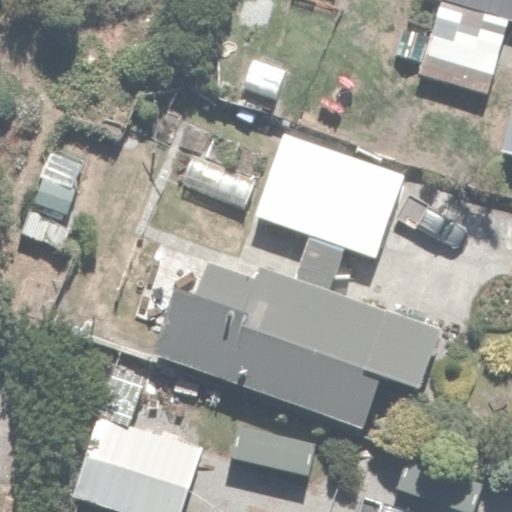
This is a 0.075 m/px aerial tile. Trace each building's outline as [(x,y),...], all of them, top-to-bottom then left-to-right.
[(15,0),(0,0),(0,27),(7,29),(15,0)] [(511,0),(433,0),(417,74),(492,90),(508,14),(511,15),(511,0)] [(511,78),(498,149),(511,151),(511,78)] [(414,139),(288,99),(252,212),(378,253),(414,139)] [(339,246),(307,235),(293,273),(216,247),(200,293),(171,283),(147,351),(365,427),(384,373),(413,383),(435,320),(327,282),(339,246)] [(190,511),(209,441),(96,412),(75,493),(148,511),(190,511)]
